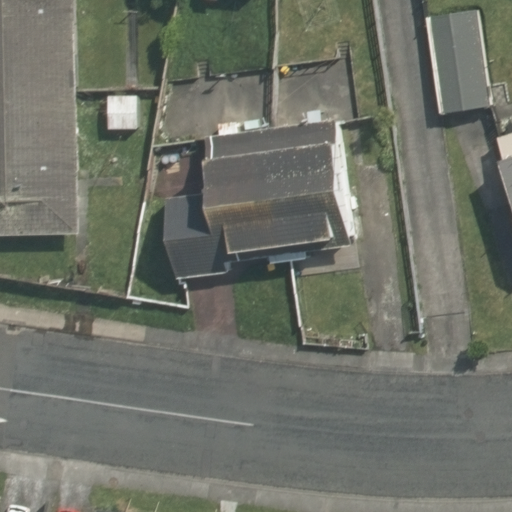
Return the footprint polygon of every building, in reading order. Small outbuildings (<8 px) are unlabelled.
[(77,0),(0,0),(0,236),(81,236),(77,0)] [(443,115),(496,106),(479,9),(427,17),(443,115)] [(152,93),(112,94),(114,142),(154,141),(152,93)] [(228,263),(356,246),(339,119),(205,138),(213,194),(168,200),(179,280),(230,273),(228,263)] [(511,133),(499,137),(511,178),(511,133)]
